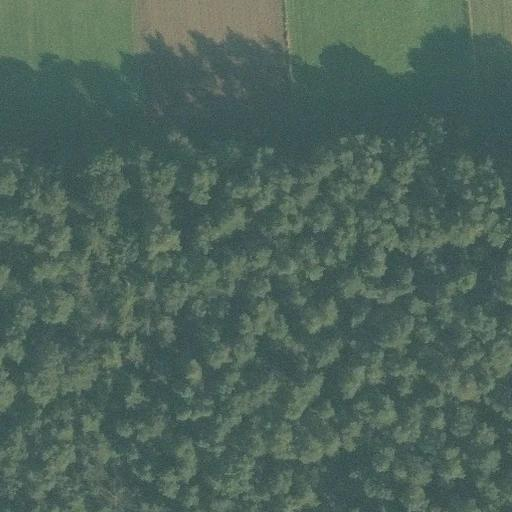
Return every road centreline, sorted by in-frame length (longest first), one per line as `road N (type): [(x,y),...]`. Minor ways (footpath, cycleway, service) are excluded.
road 1 (track): [(0,155),(30,167),(511,131)]
road 2 (track): [(71,350),(51,241),(57,165)]
